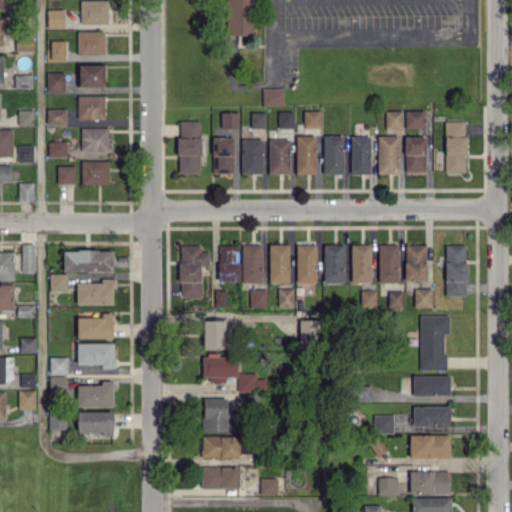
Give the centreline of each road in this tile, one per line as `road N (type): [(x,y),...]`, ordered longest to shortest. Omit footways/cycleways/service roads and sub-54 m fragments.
road 1 (residential): [(497,511),(495,0)]
road 2 (residential): [(149,0),(151,511)]
road 3 (residential): [(496,205),(149,208)]
road 4 (residential): [(148,221),(0,222)]
